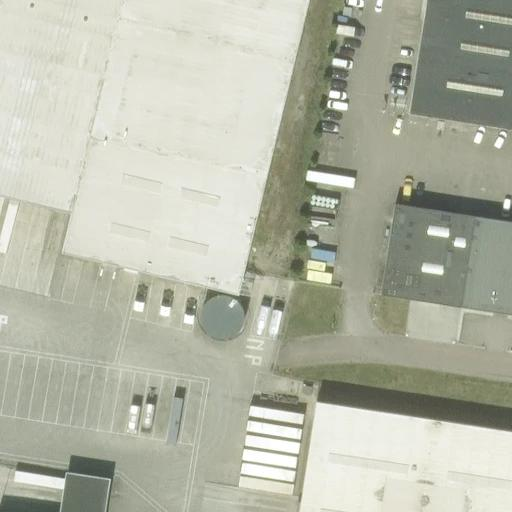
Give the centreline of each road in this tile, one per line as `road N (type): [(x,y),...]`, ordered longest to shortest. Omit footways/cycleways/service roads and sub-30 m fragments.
road 1 (unknown): [(0,328),(86,326),(163,341),(195,359),(223,392),(221,436),(202,457),(158,463)]
road 2 (unclassified): [(511,366),(390,342),(285,342)]
road 3 (unknown): [(158,463),(0,444)]
